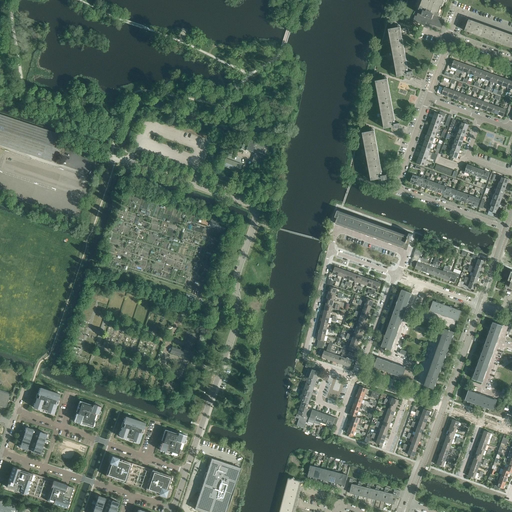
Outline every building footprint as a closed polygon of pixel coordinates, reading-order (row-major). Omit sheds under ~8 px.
[(444,20),(437,17),(438,16),(443,0),(422,0),(419,9),(416,17),(415,16),(413,22),(423,25),(424,22),(440,27),(440,26),(442,26),(444,21),(444,20)] [(489,39),(511,47),(511,36),(468,20),(464,30),(489,39)] [(399,27),(396,27),(388,29),(397,77),(404,75),(404,78),(408,79),(409,76),(413,76),(412,71),(407,72),(399,27)] [(451,67),(457,69),(459,62),(454,60),(451,67)] [(457,69),(462,71),(465,64),(459,62),(457,69)] [(462,71),(468,73),(471,66),(465,64),(462,71)] [(468,73),(474,75),(476,68),(471,66),(468,73)] [(474,75),(479,77),(482,70),(476,68),(474,75)] [(479,77),(485,79),(488,72),(482,70),(479,77)] [(485,79),(491,81),(493,74),(488,72),(485,79)] [(491,81),(496,83),(499,76),(493,74),(491,81)] [(496,83),(502,85),(504,78),(499,76),(496,83)] [(502,85),(508,87),(510,81),(504,78),(502,85)] [(384,128),(391,127),(391,129),(395,131),(396,128),(400,127),(399,123),(394,124),(386,79),(375,81),(384,128)] [(441,94),(447,96),(450,89),(444,87),(441,94)] [(447,96),(453,98),(455,91),(450,89),(447,96)] [(453,98),(458,100),(461,93),(455,91),(453,98)] [(458,100),(464,102),(467,95),(461,93),(458,100)] [(464,102),(470,104),(472,97),(467,95),(464,102)] [(470,104),(475,106),(478,99),(472,97),(470,104)] [(475,106),(481,108),(483,101),(478,99),(475,106)] [(481,108),(487,110),(489,103),(483,101),(481,108)] [(487,110),(492,112),(495,106),(489,103),(487,110)] [(492,112),(498,115),(500,108),(495,106),(492,112)] [(500,108),(498,115),(504,117),(506,110),(500,108)] [(435,112),(433,118),(440,121),(442,121),(445,113),(440,111),(439,114),(435,112)] [(0,145),(51,162),(60,134),(0,114),(0,145)] [(433,118),(431,124),(438,127),(440,121),(433,118)] [(456,127),(459,128),(467,130),(469,125),(461,122),(460,125),(457,124),(456,127)] [(431,124),(429,129),(436,132),(438,127),(431,124)] [(459,128),(457,133),(465,136),(467,130),(459,128)] [(429,129),(427,135),(434,138),(436,132),(429,129)] [(371,180),(378,179),(378,181),(382,183),(383,180),(387,179),(386,174),(381,175),(373,130),(362,132),(371,180)] [(457,133),(455,139),(463,142),(465,136),(457,133)] [(427,135),(425,141),(432,143),(434,138),(427,135)] [(455,139),(453,145),(461,147),(463,142),(455,139)] [(269,147),(250,140),(246,150),(255,153),(251,163),(261,166),(265,157),(266,157),(269,147)] [(425,141),(423,146),(430,149),(432,143),(425,141)] [(453,145),(451,150),(458,153),(461,147),(453,145)] [(423,146),(421,152),(428,155),(430,149),(423,146)] [(458,153),(451,150),(449,156),(456,159),(458,153)] [(421,152),(419,158),(426,160),(428,155),(421,152)] [(222,166),(239,172),(242,164),(225,158),(222,166)] [(426,160),(419,158),(417,163),(424,166),(426,160)] [(464,172),(470,174),(473,166),(467,164),(464,172)] [(470,174),(476,176),(478,168),(473,166),(470,174)] [(476,176),(481,178),(484,171),(478,168),(476,176)] [(484,171),(481,178),(487,180),(490,173),(484,171)] [(410,182),(415,184),(418,177),(412,175),(410,182)] [(415,184),(421,186),(424,179),(425,176),(422,175),(421,178),(418,177),(415,184)] [(501,176),(499,182),(507,185),(509,179),(501,176)] [(421,186),(427,188),(429,181),(431,178),(428,177),(427,180),(424,179),(421,186)] [(427,188),(432,190),(435,183),(429,181),(427,188)] [(432,190),(438,192),(441,185),(442,182),(439,181),(438,184),(435,183),(432,190)] [(499,182),(497,188),(504,191),(507,185),(499,182)] [(438,192),(444,194),(446,187),(447,184),(445,183),(444,186),(441,185),(438,192)] [(444,194),(449,196),(452,189),(446,187),(444,194)] [(497,188),(495,194),(502,196),(504,191),(497,188)] [(449,196),(455,198),(458,191),(452,189),(449,196)] [(455,198),(461,200),(463,193),(458,191),(455,198)] [(461,200),(466,203),(469,195),(463,193),(461,200)] [(495,194),(493,199),(500,202),(502,196),(495,194)] [(466,203),(472,205),(475,197),(469,195),(466,203)] [(475,197),(472,205),(478,207),(480,199),(475,197)] [(493,199),(491,205),(498,208),(500,202),(493,199)] [(498,208),(491,205),(489,211),(496,213),(498,208)] [(336,223),(374,237),(403,248),(404,248),(404,247),(407,248),(409,243),(412,234),(409,233),(407,237),(339,213),(340,211),(337,210),(335,217),(337,218),(335,223),(336,223)] [(208,226),(225,231),(227,226),(210,220),(208,226)] [(478,260),(476,264),(483,267),(485,261),(479,259),(480,257),(473,255),(472,258),(475,259),(478,260)] [(415,268),(421,270),(425,258),(422,257),(420,263),(417,262),(416,265),(415,268)] [(421,270),(426,272),(430,263),(427,262),(428,259),(425,258),(421,270)] [(426,272),(432,274),(436,262),(434,261),(433,264),(430,263),(426,272)] [(438,276),(443,278),(448,266),(445,265),(443,271),(440,270),(438,276)] [(332,273),(338,275),(340,268),(335,266),(332,273)] [(443,278),(449,280),(452,272),(449,271),(451,267),(448,266),(443,278)] [(338,275),(344,277),(346,270),(340,268),(338,275)] [(473,273),(472,276),(478,278),(480,272),(468,268),(467,271),(473,273)] [(344,277),(349,279),(352,272),(346,270),(344,277)] [(349,279),(355,281),(358,275),(352,272),(349,279)] [(452,272),(449,280),(455,282),(457,277),(458,278),(460,274),(452,272)] [(355,281),(361,283),(363,277),(358,275),(355,281)] [(361,283),(366,285),(369,279),(363,277),(361,283)] [(366,285),(372,287),(375,281),(369,279),(366,285)] [(476,284),(464,279),(463,282),(469,284),(468,287),(474,289),(476,284)] [(375,281),(372,287),(378,290),(380,283),(375,281)] [(399,298),(397,304),(406,307),(411,293),(402,289),(399,295),(398,297),(399,298)] [(367,298),(365,304),(372,306),(374,301),(367,298)] [(430,310),(444,316),(447,306),(441,304),(442,303),(439,302),(439,303),(433,301),(430,310)] [(365,304),(363,310),(370,312),(372,306),(365,304)] [(393,312),(391,318),(401,321),(406,307),(397,304),(394,310),(393,309),(393,311),(393,312)] [(447,306),(444,316),(458,321),(462,311),(455,308),(456,308),(454,307),(453,308),(447,306)] [(179,314),(190,318),(193,311),(181,307),(179,314)] [(363,310),(361,315),(368,318),(370,312),(363,310)] [(361,315),(359,321),(366,323),(368,318),(361,315)] [(388,326),(386,332),(396,335),(401,321),(391,318),(389,324),(388,323),(388,326)] [(359,321),(357,327),(364,329),(366,323),(359,321)] [(490,330),(488,336),(497,339),(502,325),(493,322),(490,328),(489,330),(490,330)] [(357,327),(355,332),(362,335),(364,329),(357,327)] [(444,328),(439,342),(449,346),(451,340),(452,340),(453,338),(452,338),(454,332),(450,330),(449,329),(448,330),(444,328)] [(355,332),(353,338),(359,340),(362,335),(355,332)] [(396,335),(386,332),(384,338),(383,338),(382,340),(383,340),(381,346),(385,348),(386,349),(387,348),(391,350),(396,335)] [(189,335),(184,351),(172,347),(170,353),(183,357),(183,358),(184,357),(190,359),(189,360),(190,360),(190,359),(192,360),(194,354),(193,354),(194,353),(195,354),(195,353),(193,353),(193,354),(192,354),(193,352),(190,351),(195,337),(189,335)] [(485,344),(482,350),(492,354),(497,339),(488,336),(485,342),(484,344),(485,344)] [(353,338),(351,344),(357,346),(359,340),(353,338)] [(439,342),(434,357),(444,360),(446,354),(447,355),(448,352),(447,352),(449,346),(439,342)] [(319,353),(322,355),(322,357),(327,359),(330,352),(331,348),(333,343),(330,343),(329,345),(329,344),(326,351),(320,349),(319,353)] [(347,346),(346,348),(348,349),(355,352),(357,346),(351,344),(349,347),(347,346)] [(480,358),(477,364),(487,368),(492,354),(482,350),(480,356),(479,358),(480,358)] [(327,359),(333,361),(335,354),(330,352),(327,359)] [(333,361),(339,363),(341,356),(335,354),(333,361)] [(339,363),(344,365),(347,358),(341,356),(339,363)] [(382,370),(388,372),(391,362),(377,357),(374,367),(380,369),(379,370),(382,371),(382,370)] [(434,357),(429,371),(439,374),(441,368),(442,369),(443,367),(442,366),(444,360),(434,357)] [(347,358),(344,365),(350,367),(352,360),(353,359),(350,358),(349,359),(347,358)] [(391,362),(388,372),(394,374),(394,375),(396,376),(396,375),(402,377),(406,367),(391,362)] [(305,367),(309,368),(320,372),(321,369),(306,364),(305,367)] [(487,368),(477,364),(475,370),(474,372),(472,379),(482,382),(487,368)] [(309,368),(306,377),(317,381),(320,372),(309,368)] [(439,374),(429,371),(424,385),(434,389),(436,383),(437,383),(437,381),(437,380),(439,374)] [(304,383),(306,383),(315,386),(317,381),(306,377),(304,383)] [(306,383),(304,389),(313,392),(315,386),(306,383)] [(48,390),(40,388),(33,407),(40,410),(41,408),(47,410),(46,412),(53,414),(57,404),(55,404),(56,400),(58,401),(60,394),(52,391),(52,392),(48,390)] [(0,406),(6,408),(10,394),(8,394),(8,393),(0,389),(0,406)] [(304,389),(302,395),(311,398),(313,392),(304,389)] [(473,403),(479,405),(482,395),(468,390),(465,400),(471,402),(470,403),(473,404),(473,403)] [(371,396),(378,399),(380,393),(373,391),(371,396)] [(300,400),(302,401),(308,403),(308,404),(311,398),(302,395),(300,400)] [(482,395),(479,405),(485,407),(485,408),(487,409),(487,408),(493,410),(497,400),(482,395)] [(356,397),(354,403),(362,406),(363,404),(361,403),(362,400),(356,397)] [(392,397),(390,403),(397,406),(399,400),(392,397)] [(93,405),(79,401),(77,407),(80,408),(78,414),(76,413),(74,421),(80,423),(81,422),(85,423),(84,425),(93,427),(95,420),(96,421),(98,414),(97,413),(98,410),(99,411),(101,407),(93,404),(93,405)] [(297,426),(304,428),(308,417),(309,418),(312,410),(307,408),(308,403),(302,401),(297,414),(296,417),(299,419),(297,426)] [(390,403),(388,409),(395,411),(397,406),(390,403)] [(318,411),(312,409),(312,410),(309,418),(315,420),(318,411)] [(388,409),(386,415),(393,417),(395,411),(388,409)] [(424,409),(422,414),(429,417),(431,411),(424,409)] [(324,413),(318,411),(315,420),(321,422),(324,413)] [(330,415),(324,413),(321,422),(326,424),(330,415)] [(422,414),(420,420),(427,423),(429,417),(422,414)] [(335,417),(330,415),(326,424),(332,426),(333,423),(336,424),(338,419),(335,418),(335,417)] [(351,421),(358,424),(359,424),(362,418),(356,417),(356,416),(353,415),(353,416),(352,418),(351,418),(350,420),(351,421)] [(386,415),(384,420),(391,423),(393,417),(386,415)] [(145,423),(125,416),(119,436),(126,439),(126,437),(132,439),(132,440),(139,443),(142,433),(141,432),(142,429),(143,430),(145,423)] [(452,419),(450,425),(457,427),(459,421),(452,419)] [(384,420),(382,426),(389,428),(391,423),(384,420)] [(420,420),(418,426),(425,428),(427,423),(420,420)] [(450,425),(448,430),(455,433),(457,427),(450,425)] [(382,426),(380,432),(387,434),(389,428),(382,426)] [(418,426),(416,431),(423,434),(425,428),(418,426)] [(356,429),(349,427),(347,433),(347,435),(350,437),(351,434),(353,435),(355,432),(356,432),(357,430),(356,429)] [(162,436),(165,437),(163,443),(162,442),(159,450),(166,452),(166,450),(170,452),(170,453),(178,456),(180,449),(181,449),(184,443),(182,442),(183,439),(185,439),(186,435),(178,433),(178,434),(165,429),(162,436)] [(448,430),(446,436),(453,439),(455,433),(448,430)] [(484,430),(482,436),(489,438),(491,433),(484,430)] [(416,431),(414,437),(421,440),(423,434),(416,431)] [(380,432),(378,437),(385,440),(387,434),(380,432)] [(446,436),(444,442),(451,444),(453,439),(446,436)] [(482,436),(480,442),(487,444),(489,438),(482,436)] [(385,440),(378,437),(376,443),(383,446),(385,440)] [(414,437),(412,443),(418,445),(421,440),(414,437)] [(444,442),(442,447),(449,450),(451,444),(444,442)] [(480,442),(478,447),(485,450),(487,444),(480,442)] [(412,443),(410,449),(416,451),(418,445),(412,443)] [(442,447),(440,453),(447,456),(449,450),(442,447)] [(478,447),(476,453),(483,455),(485,450),(478,447)] [(416,451),(410,449),(407,454),(414,457),(416,451)] [(440,453),(438,459),(445,461),(447,456),(440,453)] [(476,453),(474,459),(481,461),(483,455),(476,453)] [(110,463),(105,476),(125,483),(132,463),(121,459),(120,461),(118,460),(119,458),(112,456),(109,463),(110,463)] [(211,459),(194,510),(201,511),(226,511),(241,468),(211,459)] [(445,461),(438,459),(436,464),(443,467),(445,461)] [(474,459),(472,464),(479,467),(481,461),(474,459)] [(472,464),(470,470),(477,473),(479,467),(472,464)] [(19,492),(27,494),(31,480),(33,473),(13,467),(8,480),(9,481),(7,487),(19,491),(19,492)] [(316,477),(319,478),(321,468),(316,467),(313,479),(316,480),(316,477)] [(152,470),(145,489),(156,493),(157,492),(159,492),(158,494),(165,497),(168,489),(172,476),(152,470)] [(477,473),(470,470),(468,476),(475,478),(477,473)] [(336,483),(339,483),(341,474),(336,472),(333,484),(336,485),(336,483)] [(498,475),(497,479),(505,483),(508,477),(501,475),(497,473),(497,474),(498,475)] [(341,474),(339,483),(341,484),(340,486),(344,487),(348,475),(341,474)] [(292,511),(293,511),(294,511),(295,505),(295,504),(297,499),(296,499),(297,498),(299,492),(298,492),(298,491),(299,491),(300,485),(300,484),(301,484),(301,481),(295,479),(294,477),(293,477),(291,478),(290,478),(289,485),(286,486),(286,487),(288,489),(287,492),(284,493),(285,493),(286,495),(285,498),(283,500),(284,502),(284,505),(281,506),(281,507),(283,509),(282,511),(281,511),(292,511)] [(350,493),(359,495),(361,486),(352,484),(353,479),(350,478),(349,483),(352,484),(350,493)] [(505,483),(497,479),(496,482),(498,483),(497,486),(495,485),(494,488),(499,490),(500,487),(503,488),(505,483)] [(51,488),(47,501),(53,503),(67,508),(70,500),(69,500),(73,487),(67,485),(53,480),(51,488)] [(359,495),(368,497),(370,488),(361,486),(359,495)] [(368,497),(376,499),(379,490),(370,488),(368,497)] [(387,493),(385,502),(394,504),(396,497),(399,498),(401,491),(394,489),(394,492),(397,492),(396,495),(387,493)] [(376,499),(385,502),(387,493),(379,490),(376,499)]
